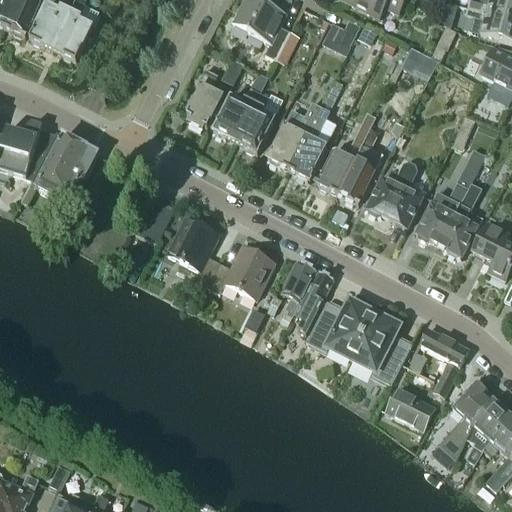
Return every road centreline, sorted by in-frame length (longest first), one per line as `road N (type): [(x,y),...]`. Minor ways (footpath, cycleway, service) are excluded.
road 1 (tertiary): [(511,365),(471,332),(126,152)]
road 2 (residential): [(126,152),(203,0)]
road 3 (tertiary): [(126,152),(0,90)]
